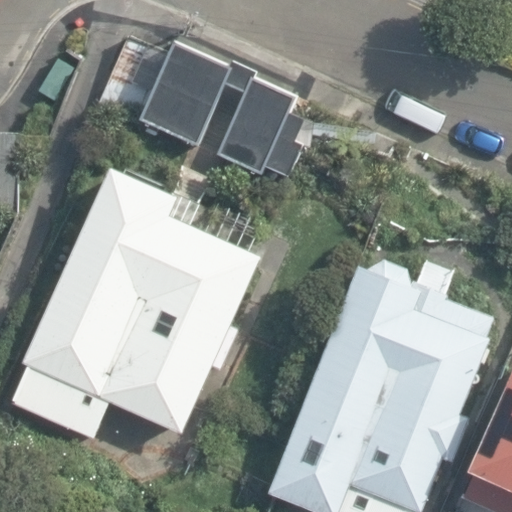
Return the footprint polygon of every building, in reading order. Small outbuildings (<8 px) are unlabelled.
[(140,126),(171,55),(126,36),(95,107),(140,126)] [(314,109),(254,81),(261,67),(236,55),(229,70),(176,46),(171,55),(140,126),(196,152),(227,86),(243,93),(214,156),(278,186),(314,109)] [(37,89),(54,100),(76,67),(58,55),(37,89)] [(0,212),(27,213),(28,139),(0,138),(0,212)] [(5,399),(93,438),(111,398),(184,430),(213,365),(226,371),(246,326),(234,321),(263,256),(171,215),(180,195),(111,163),(5,399)] [(418,511),(440,456),(455,462),(474,414),(463,410),(500,314),(418,282),(422,271),(383,256),(376,274),(357,267),(268,494),(315,511),(418,511)] [(511,511),(511,378),(460,492),(505,511),(511,511)]
